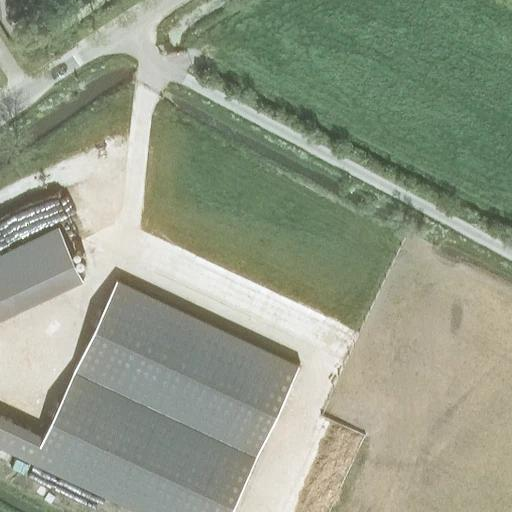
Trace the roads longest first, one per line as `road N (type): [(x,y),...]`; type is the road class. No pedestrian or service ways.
road 1 (track): [(251,511),(322,360),(105,265),(52,378)]
road 2 (secondary): [(0,107),(169,0)]
